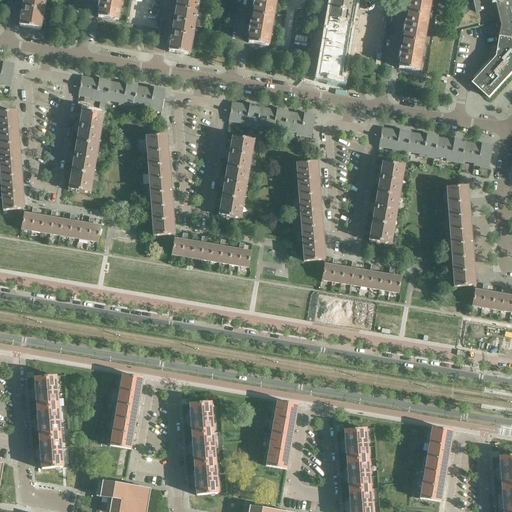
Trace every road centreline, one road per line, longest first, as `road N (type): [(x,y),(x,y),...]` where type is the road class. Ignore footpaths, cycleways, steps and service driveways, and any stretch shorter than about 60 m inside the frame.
road 1 (tertiary): [(0,336),(511,423)]
road 2 (tertiary): [(511,382),(0,296)]
road 3 (residential): [(44,73),(26,80),(39,186),(53,182),(68,88),(61,77)]
road 4 (residential): [(196,102),(220,115),(204,206),(190,212),(182,99)]
road 5 (residential): [(345,127),(328,133),(339,235),(355,229),(367,131)]
road 6 (residential): [(503,130),(505,265),(511,266)]
road 7 (residential): [(330,496),(294,488),(305,413),(326,417)]
road 8 (residential): [(178,467),(139,460),(150,391),(172,397)]
